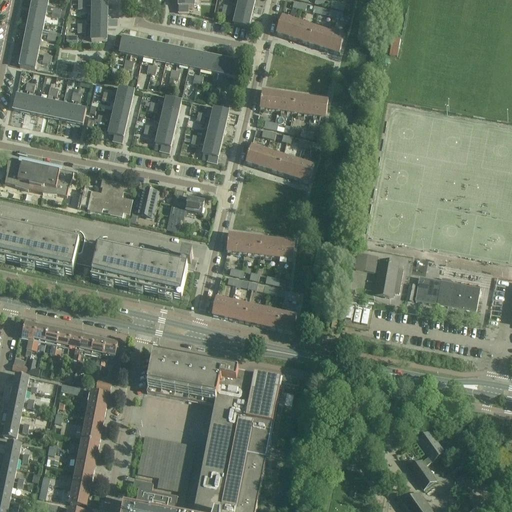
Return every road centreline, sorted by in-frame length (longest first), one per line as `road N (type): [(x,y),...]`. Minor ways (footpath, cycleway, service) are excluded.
road 1 (residential): [(228,193),(0,145)]
road 2 (residential): [(213,257),(0,209)]
road 3 (tertiary): [(445,384),(252,348)]
road 4 (residential): [(107,511),(143,333)]
road 5 (residential): [(261,51),(137,24),(142,0)]
road 6 (tertiary): [(147,315),(0,283)]
road 7 (residential): [(228,193),(261,51)]
road 8 (tertiary): [(8,304),(143,333)]
